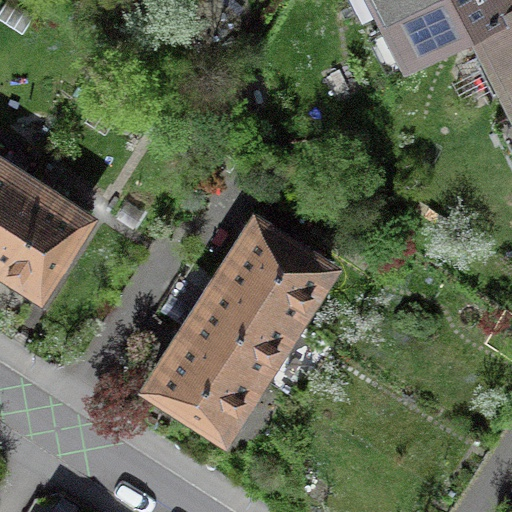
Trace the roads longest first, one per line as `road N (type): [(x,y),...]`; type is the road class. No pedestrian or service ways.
road 1 (residential): [(173,244),(55,427)]
road 2 (residential): [(55,427),(186,511)]
